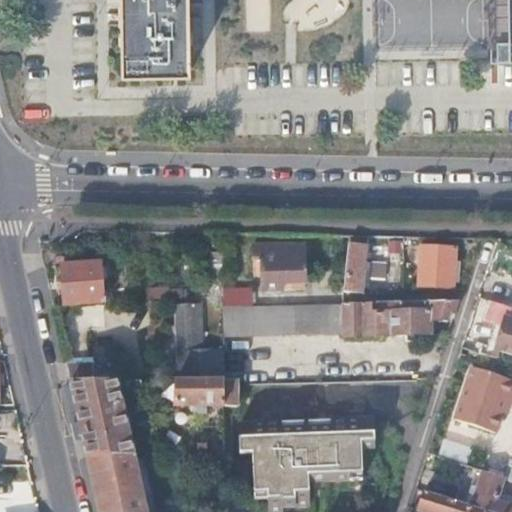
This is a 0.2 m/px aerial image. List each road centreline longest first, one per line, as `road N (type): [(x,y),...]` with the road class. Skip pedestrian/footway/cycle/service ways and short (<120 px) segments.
road 1 (residential): [(511,203),(0,187)]
road 2 (tertiary): [(70,511),(0,208)]
